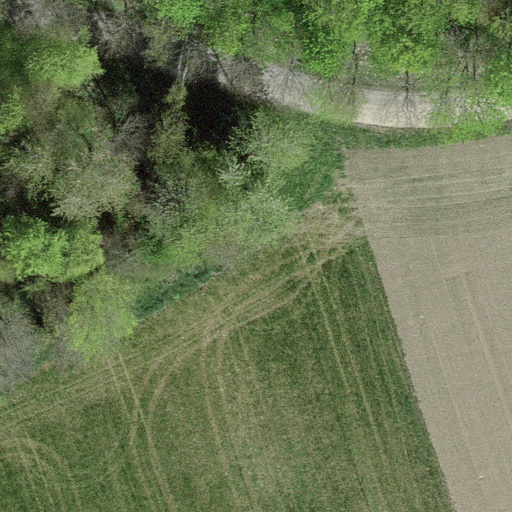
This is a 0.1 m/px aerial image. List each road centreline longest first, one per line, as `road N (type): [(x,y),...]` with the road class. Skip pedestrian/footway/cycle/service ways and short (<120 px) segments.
road 1 (residential): [(0,3),(386,106),(460,112),(511,105)]
road 2 (track): [(0,327),(386,106)]
